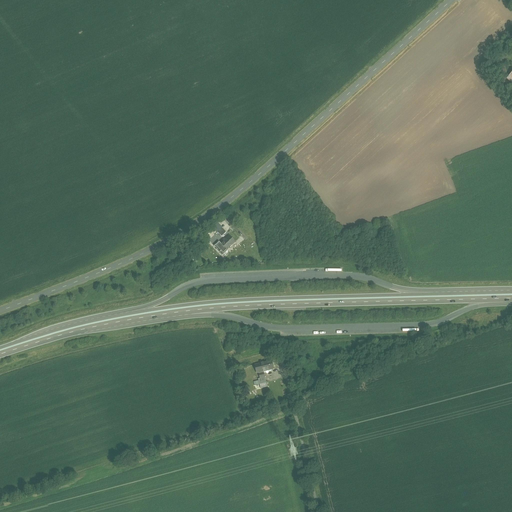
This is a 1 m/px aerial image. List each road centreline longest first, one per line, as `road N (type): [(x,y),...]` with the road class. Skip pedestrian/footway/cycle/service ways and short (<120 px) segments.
road 1 (secondary): [(0,310),(184,231),(286,151),(450,0)]
road 2 (trunk): [(0,353),(184,310),(511,296)]
road 3 (unclassified): [(318,511),(280,357)]
